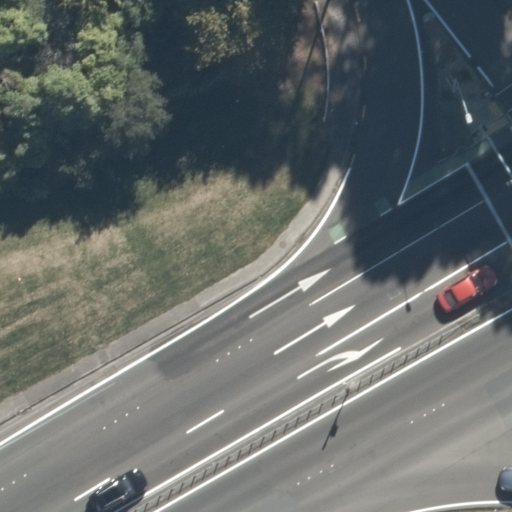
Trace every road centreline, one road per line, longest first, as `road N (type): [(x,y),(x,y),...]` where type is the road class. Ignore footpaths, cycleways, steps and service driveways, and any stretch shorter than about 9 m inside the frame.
road 1 (trunk): [(0,142),(67,161),(264,156),(511,83)]
road 2 (trunk): [(304,337),(374,202),(388,150),(392,48),(381,0)]
road 3 (trunk): [(13,511),(304,337)]
road 4 (trunk): [(304,337),(511,211)]
road 5 (trunk): [(511,366),(356,457)]
road 6 (trunk): [(511,455),(356,457)]
